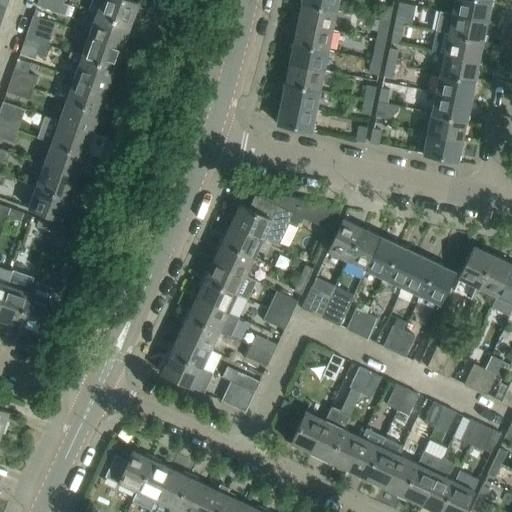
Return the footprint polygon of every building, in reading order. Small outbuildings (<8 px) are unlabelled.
[(58,13),(62,3),(53,0),(37,0),(36,5),(58,13)] [(133,18),(138,3),(129,0),(91,0),(88,11),(96,14),(96,15),(136,29),(139,20),(133,18)] [(337,10),(338,0),(301,0),(301,2),(337,10)] [(487,21),(491,1),(486,0),(453,0),(451,14),(487,21)] [(332,29),(337,10),(301,2),(297,22),(332,29)] [(389,21),(392,6),(384,5),(381,19),(389,21)] [(405,9),(398,8),(395,22),(402,24),(405,9)] [(482,41),(487,21),(451,14),(438,11),(435,31),(436,31),(482,41)] [(55,22),(33,14),(25,38),(47,46),(47,44),(65,50),(68,43),(66,38),(51,33),(55,22)] [(136,29),(96,15),(88,36),(122,48),(127,35),(133,37),(136,29)] [(386,34),(389,21),(381,19),(378,32),(386,34)] [(328,49),(332,29),(297,22),(293,42),(328,49)] [(399,37),(402,24),(395,22),(392,35),(399,37)] [(436,31),(432,51),(443,54),(478,61),(481,47),(488,49),(490,43),(482,41),(436,31)] [(115,69),(122,48),(88,36),(81,57),(115,69)] [(43,56),(47,46),(25,38),(19,54),(35,59),(37,54),(43,56)] [(324,70),(328,49),(293,42),(289,62),(324,70)] [(381,60),(384,46),(376,44),(373,59),(381,60)] [(394,63),(397,49),(390,47),(386,62),(394,63)] [(107,91),(115,69),(81,57),(70,53),(67,63),(77,68),(73,79),(107,91)] [(474,81),(478,61),(443,54),(439,73),(474,81)] [(378,74),(381,60),(373,59),(366,58),(363,70),(370,72),(378,74)] [(320,89),(324,70),(289,62),(284,82),(320,89)] [(391,77),(394,63),(386,62),(384,75),(391,77)] [(36,76),(14,68),(10,81),(32,89),(36,76)] [(470,101),(474,81),(439,73),(434,93),(470,101)] [(100,112),(107,91),(73,79),(66,100),(100,112)] [(28,99),(32,89),(10,81),(6,92),(28,99)] [(316,109),(320,89),(284,82),(280,102),(316,109)] [(372,100),(375,86),(367,84),(364,99),(372,100)] [(389,89),(381,87),(378,102),(386,103),(389,89)] [(470,101),(434,93),(430,114),(466,121),(470,101)] [(369,114),(372,100),(364,99),(361,112),(369,114)] [(92,134),(100,112),(66,100),(58,122),(92,134)] [(24,109),(3,101),(0,108),(0,126),(16,132),(24,109)] [(311,130),(316,109),(280,102),(276,123),(311,130)] [(383,117),(386,103),(378,102),(375,115),(383,117)] [(462,141),(466,121),(430,114),(426,134),(462,141)] [(92,134),(58,122),(45,118),(37,139),(50,144),(84,156),(92,134)] [(363,141),(366,127),(358,125),(355,139),(363,141)] [(16,132),(0,126),(0,137),(13,142),(16,132)] [(380,130),(372,128),(369,142),(377,144),(380,130)] [(462,141),(426,134),(422,153),(457,161),(462,141)] [(77,177),(84,156),(50,144),(43,165),(77,177)] [(9,152),(0,148),(0,174),(1,175),(9,152)] [(69,199),(77,177),(43,165),(35,187),(69,199)] [(62,220),(69,199),(35,187),(28,208),(62,220)] [(255,195),(249,209),(239,204),(230,223),(263,238),(277,245),(293,213),(255,195)] [(0,221),(4,223),(6,216),(9,208),(0,204),(0,221)] [(20,221),(23,213),(9,208),(6,216),(20,221)] [(50,231),(52,223),(39,219),(37,226),(50,231)] [(346,260),(362,228),(343,219),(328,251),(346,260)] [(63,236),(66,228),(52,223),(50,231),(63,236)] [(254,257),(263,238),(230,223),(221,241),(254,257)] [(365,269),(380,237),(362,228),(346,260),(365,269)] [(318,257),(327,237),(320,234),(311,254),(318,257)] [(383,278),(399,245),(380,237),(365,269),(383,278)] [(245,275),(254,257),(221,241),(213,260),(245,275)] [(402,287),(417,254),(399,245),(383,278),(402,287)] [(477,287),(492,255),(473,246),(458,278),(477,287)] [(420,295),(435,263),(417,254),(402,287),(420,295)] [(495,296),(510,263),(492,255),(477,287),(495,296)] [(256,280),(245,275),(213,260),(204,279),(237,294),(247,299),(256,280)] [(439,304),(454,272),(435,263),(420,295),(439,304)] [(495,296),(490,306),(509,315),(511,308),(511,264),(510,263),(495,296)] [(307,282),(313,269),(305,265),(299,278),(307,282)] [(301,294),(307,282),(299,278),(293,291),(301,294)] [(237,294),(204,279),(195,297),(228,313),(237,294)] [(16,326),(39,333),(55,289),(33,281),(29,292),(28,292),(16,326)] [(0,319),(16,326),(28,292),(7,284),(0,303),(0,319)] [(321,318),(332,297),(311,287),(301,308),(321,318)] [(238,318),(228,313),(195,297),(187,316),(219,331),(230,336),(238,318)] [(290,318),(295,307),(273,297),(268,308),(290,318)] [(333,323),(343,302),(332,297),(321,318),(333,323)] [(284,330),(290,318),(268,308),(263,320),(284,330)] [(357,334),(367,313),(356,308),(346,329),(357,334)] [(375,343),(386,322),(367,313),(357,334),(375,343)] [(210,350),(219,332),(187,316),(178,335),(210,350)] [(394,352),(404,331),(393,326),(383,347),(394,352)] [(415,336),(404,331),(394,352),(405,357),(415,336)] [(202,369),(210,350),(178,335),(169,353),(202,369)] [(277,345),(256,335),(251,346),(272,356),(277,345)] [(272,356),(251,346),(245,357),(267,367),(272,356)] [(438,372),(448,352),(437,346),(427,367),(438,372)] [(449,378),(459,357),(448,352),(438,372),(449,378)] [(193,388),(202,369),(169,353),(160,372),(193,388)] [(335,380),(344,359),(333,354),(323,374),(335,380)] [(474,390),(485,369),(473,364),(463,385),(474,390)] [(361,393),(371,372),(359,366),(349,388),(361,393)] [(486,395),(495,374),(485,369),(474,390),(486,395)] [(254,393),(260,381),(239,372),(234,383),(254,393)] [(371,398),(381,377),(371,372),(361,393),(371,398)] [(511,407),(511,406),(511,382),(510,381),(501,402),(511,407)] [(250,403),(254,393),(234,383),(229,394),(250,403)] [(397,410),(408,389),(396,384),(386,405),(397,410)] [(408,416),(418,395),(408,389),(397,410),(408,416)] [(434,428),(444,407),(433,402),(423,422),(434,428)] [(445,433),(455,412),(444,407),(434,428),(445,433)] [(0,436),(9,411),(0,408),(0,436)] [(332,408),(326,420),(310,452),(329,461),(345,429),(351,416),(332,408)] [(310,452),(326,420),(306,410),(291,443),(310,452)] [(471,445),(481,424),(470,419),(460,440),(471,445)] [(490,454),(499,433),(481,424),(471,445),(490,454)] [(346,469),(362,437),(345,429),(329,461),(346,469)] [(364,478),(380,446),(385,437),(367,429),(362,437),(346,469),(364,478)] [(383,487),(399,455),(380,446),(364,478),(383,487)] [(500,464),(506,452),(499,448),(493,461),(500,464)] [(114,456),(104,477),(117,483),(136,492),(152,460),(133,451),(128,462),(114,456)] [(402,496),(418,464),(399,455),(383,487),(402,496)] [(439,511),(454,481),(447,477),(454,461),(444,456),(436,472),(420,504),(436,511),(439,511)] [(155,501),(170,468),(152,460),(136,492),(132,500),(151,509),(155,501)] [(494,477),(500,464),(493,461),(487,473),(494,477)] [(420,504),(436,472),(418,464),(402,496),(420,504)] [(173,510),(189,477),(170,468),(155,501),(173,510)] [(177,511),(194,511),(207,486),(189,477),(173,510),(177,511)] [(462,511),(473,490),(454,481),(439,511),(462,511)] [(207,486),(194,511),(217,511),(226,494),(228,489),(219,484),(216,490),(207,486)] [(483,501),(489,488),(482,484),(476,497),(483,501)] [(239,511),(244,503),(226,494),(217,511),(239,511)] [(472,511),(477,511),(483,501),(476,497),(469,510),(472,511)] [(262,511),(263,511),(244,503),(239,511),(262,511)]
